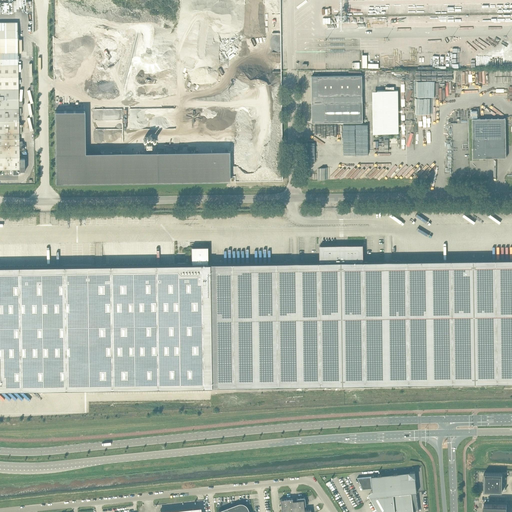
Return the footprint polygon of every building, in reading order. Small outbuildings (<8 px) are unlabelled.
[(17,22),(12,22),(0,22),(0,52),(18,52),(17,22)] [(0,64),(18,64),(18,52),(0,52),(0,64)] [(0,89),(18,89),(18,64),(0,64),(0,89)] [(312,102),(312,122),(313,122),(323,122),(363,121),(362,101),(362,95),(362,75),(317,76),(312,76),(312,96),(312,102)] [(0,89),(0,109),(19,109),(18,89),(0,89)] [(398,91),(378,91),(378,133),(399,133),(398,91)] [(88,102),(56,102),(56,177),(231,175),(231,138),(88,138),(88,102)] [(0,109),(0,145),(19,145),(19,109),(0,109)] [(506,118),(472,119),(473,158),(506,157),(506,118)] [(19,145),(0,145),(0,169),(13,169),(13,174),(19,174),(19,171),(17,171),(17,169),(20,169),(19,158),(19,145)] [(209,263),(211,386),(511,381),(511,258),(363,261),(363,259),(363,245),(320,245),(320,260),(320,261),(210,263),(209,263)] [(191,263),(0,266),(0,392),(3,389),(6,392),(9,389),(12,392),(15,389),(18,392),(21,389),(25,392),(28,389),(31,392),(34,389),(37,392),(40,389),(211,386),(209,263),(210,263),(208,263),(208,246),(191,247),(191,263)] [(413,511),(411,493),(416,492),(417,492),(415,471),(357,477),(360,483),(363,489),(370,488),(370,489),(372,488),(373,497),(376,496),(379,496),(380,498),(379,498),(381,501),(382,501),(387,511),(382,511),(381,511),(380,511),(413,511)] [(502,492),(502,473),(484,473),(483,491),(502,492)] [(304,505),(305,505),(305,497),(296,498),(297,499),(293,500),(292,498),(280,499),(281,511),(304,509),(304,505)]
